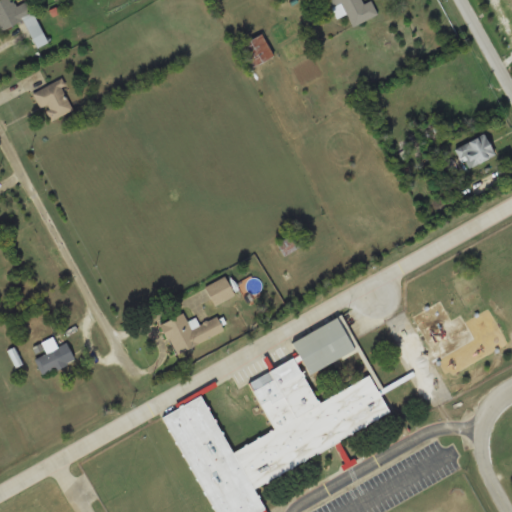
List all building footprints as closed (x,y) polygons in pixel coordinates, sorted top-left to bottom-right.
[(30,0),(15,6),(12,0),(0,0),(0,30),(25,20),(36,47),(47,43),(30,0)] [(378,15),(371,0),(364,3),(362,0),(328,0),(337,19),(348,14),(353,26),(378,15)] [(238,46),(252,69),(274,56),(261,34),(238,46)] [(32,93),(41,110),(44,109),(50,121),(74,110),(60,80),(32,93)] [(455,150),(468,170),(495,154),(482,133),(455,150)] [(277,242),(284,256),(304,244),(297,231),(277,242)] [(204,288),(215,306),(235,294),(224,276),(204,288)] [(224,332),(217,316),(199,324),(196,318),(187,321),(184,313),(161,323),(174,354),(224,332)] [(289,343),(307,375),(358,347),(349,330),(343,333),(335,317),(289,343)] [(40,343),(45,353),(34,358),(42,375),(75,359),(66,342),(57,346),(53,336),(40,343)] [(159,416),(213,511),(258,511),(264,509),(253,489),(338,441),(337,439),(387,410),(367,375),(318,403),(291,357),(245,383),(271,429),(232,451),(199,393),(159,416)]
